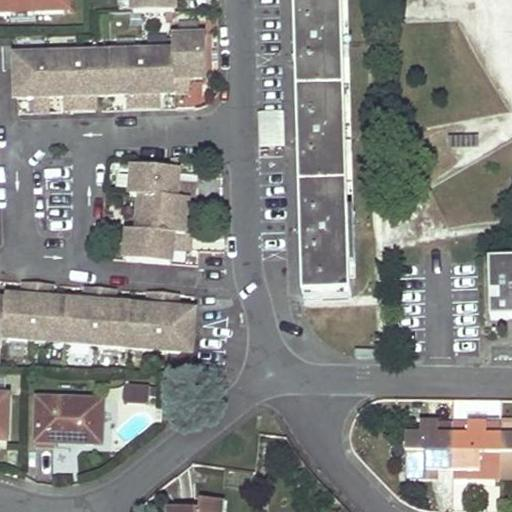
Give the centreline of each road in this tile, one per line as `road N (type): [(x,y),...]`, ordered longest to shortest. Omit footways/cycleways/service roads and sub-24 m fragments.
road 1 (residential): [(269,375),(240,123),(238,0)]
road 2 (residential): [(269,375),(511,380)]
road 3 (residential): [(269,375),(134,478),(107,511)]
road 4 (unknown): [(87,254),(258,274)]
